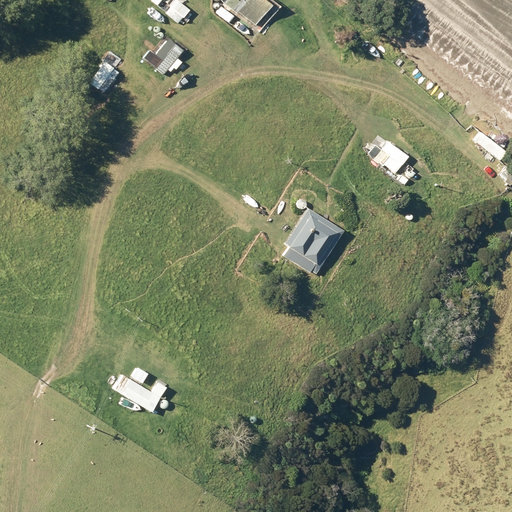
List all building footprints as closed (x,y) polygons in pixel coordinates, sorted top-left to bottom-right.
[(150,0),(162,9),(168,0),(150,0)] [(237,0),(233,8),(250,19),(261,0),(237,0)] [(158,57),(152,66),(161,72),(167,63),(172,66),(177,60),(172,56),(178,48),(163,37),(152,53),(158,57)] [(120,66),(106,57),(91,80),(104,89),(120,66)] [(470,138),(495,158),(502,150),(500,148),(504,143),(498,138),(494,144),(476,130),(470,138)] [(384,140),(372,156),(392,171),(404,154),(384,140)] [(394,178),(402,183),(405,178),(397,173),(394,178)] [(284,243),(278,253),(305,270),(306,268),(312,271),(339,227),(303,205),(281,241),(284,243)] [(477,345),(473,353),(478,355),(482,348),(477,345)] [(128,375),(137,381),(143,371),(133,365),(128,375)] [(109,386),(147,409),(162,385),(153,379),(147,390),(118,372),(109,386)]
